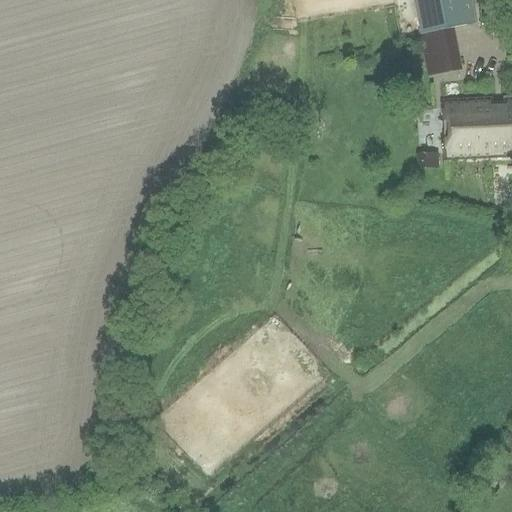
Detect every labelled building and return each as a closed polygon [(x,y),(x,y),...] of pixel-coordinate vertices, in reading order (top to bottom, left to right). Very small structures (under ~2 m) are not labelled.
[(413,0),(418,20),(421,35),(453,29),(475,25),(471,5),(470,0),(413,0)] [(511,97),(503,98),(503,104),(492,105),(491,98),(443,101),(445,160),(511,156),(511,97)] [(439,154),(417,155),(417,170),(439,169),(439,154)] [(511,434),(500,457),(511,463),(511,434)] [(501,485),(511,469),(511,468),(500,460),(480,488),(486,492),(494,480),(501,485)]
